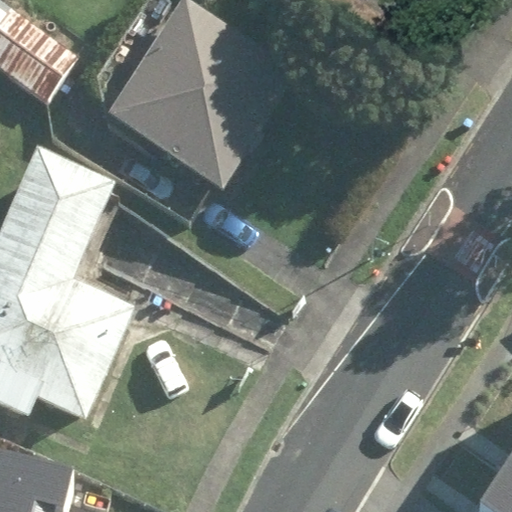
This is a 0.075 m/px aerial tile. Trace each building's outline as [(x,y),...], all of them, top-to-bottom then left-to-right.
[(79,69),(0,15),(0,87),(45,118),(79,69)] [(220,217),(288,104),(269,92),(275,82),(176,23),(168,36),(158,30),(140,59),(150,65),(134,91),(124,85),(110,108),(121,115),(102,146),(220,217)] [(0,434),(23,445),(33,423),(83,445),(132,331),(71,305),(112,208),(30,172),(0,241),(0,434)] [(511,511),(511,459),(483,511),(485,511),(511,511)] [(0,511),(72,511),(78,489),(0,470),(0,511)]
